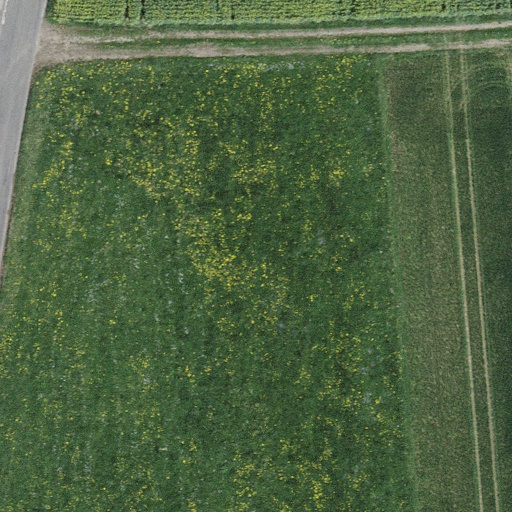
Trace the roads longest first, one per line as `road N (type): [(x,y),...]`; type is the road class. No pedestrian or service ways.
road 1 (track): [(27,31),(283,41),(511,27)]
road 2 (unclassified): [(32,0),(0,208)]
